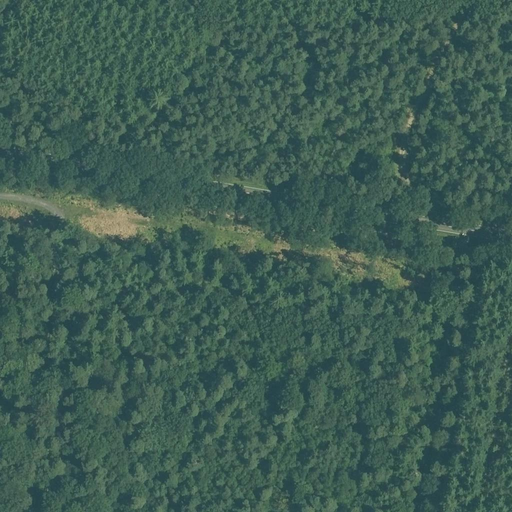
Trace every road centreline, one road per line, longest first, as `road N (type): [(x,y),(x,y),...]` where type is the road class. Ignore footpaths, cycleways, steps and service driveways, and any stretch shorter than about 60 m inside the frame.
road 1 (secondary): [(511,238),(0,152)]
road 2 (track): [(418,511),(451,298),(431,241)]
road 3 (track): [(420,223),(397,155),(465,0)]
